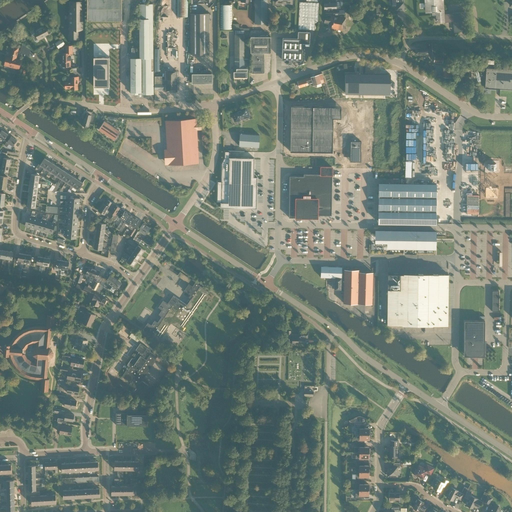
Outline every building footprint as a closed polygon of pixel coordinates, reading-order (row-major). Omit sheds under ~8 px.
[(121,20),(121,0),(87,0),(87,20),(121,20)] [(177,0),(177,17),(188,17),(188,0),(177,0)] [(254,24),(267,24),(267,0),(259,0),(255,0),(254,24)] [(391,0),(392,6),(396,6),(396,10),(403,10),(403,3),(402,3),(401,0),(391,0)] [(441,0),(440,0),(426,0),(427,2),(426,2),(426,13),(432,12),(432,6),(433,5),(436,5),(437,6),(437,16),(436,16),(437,22),(454,21),(455,32),(467,31),(466,13),(444,14),(444,11),(443,11),(442,0),(441,0)] [(74,6),(74,9),(75,9),(75,11),(70,11),(70,25),(83,25),(83,2),(74,2),(74,6)] [(319,3),(306,2),(299,2),(298,29),(314,30),(315,21),(318,21),(319,3)] [(336,3),(324,3),(324,11),(325,11),(326,15),(333,15),(339,14),(345,14),(345,9),(339,10),(334,10),(334,9),(336,8),(336,3)] [(131,94),(153,94),(153,5),(139,5),(139,28),(136,28),(136,34),(139,34),(139,53),(131,53),(131,94)] [(220,5),(220,29),(232,29),(232,5),(220,5)] [(190,14),(191,54),(209,54),(209,14),(190,14)] [(334,16),(333,15),(333,16),(331,16),(331,17),(325,16),(324,23),(332,24),(332,28),(343,30),(345,22),(344,21),(345,18),(334,16)] [(45,27),(35,32),(38,39),(39,38),(40,40),(43,38),(42,37),(50,33),(51,32),(50,29),(47,31),(45,27)] [(298,38),(283,38),(282,59),(286,59),(286,62),(292,62),(292,60),(302,60),(303,43),(310,44),(310,32),(298,31),(298,38)] [(247,72),(247,59),(244,59),(244,35),(235,35),(235,72),(234,72),(234,77),(247,77),(247,72)] [(250,53),(252,53),(252,73),(264,73),(264,53),(270,53),(270,37),(250,37),(250,53)] [(62,39),(55,43),(59,48),(65,44),(62,39)] [(417,55),(422,54),(422,55),(432,54),(431,43),(427,43),(427,47),(425,47),(422,47),(422,48),(416,49),(417,55)] [(31,49),(22,44),(20,53),(29,55),(31,49)] [(66,46),(59,50),(61,53),(62,52),(62,53),(70,53),(72,53),(72,45),(66,45),(66,46)] [(12,46),(9,57),(7,56),(5,65),(19,68),(21,60),(16,59),(19,48),(12,46)] [(70,57),(70,53),(62,53),(62,63),(61,63),(60,64),(60,65),(61,66),(62,67),(63,67),(64,66),(65,66),(70,65),(70,60),(70,57)] [(94,57),(94,87),(109,87),(109,57),(94,57)] [(461,76),(470,76),(471,67),(462,66),(461,76)] [(444,68),(443,77),(451,77),(452,68),(444,68)] [(485,88),(511,90),(511,69),(486,68),(485,88)] [(70,81),(64,81),(64,89),(70,89),(78,89),(78,77),(75,77),(75,74),(76,74),(76,71),(69,71),(69,74),(70,74),(70,81)] [(162,79),(162,76),(155,76),(155,90),(166,90),(166,91),(177,91),(177,71),(165,71),(165,79),(162,79)] [(346,94),(390,94),(390,91),(389,91),(390,86),(390,80),(390,75),(390,73),(349,72),(349,94),(346,94)] [(192,83),(211,83),(211,74),(192,74),(192,83)] [(316,85),(317,87),(322,86),(318,75),(310,77),(311,78),(306,79),(297,81),(299,88),(308,85),(307,82),(312,81),(313,86),(316,85)] [(338,94),(334,81),(327,83),(331,96),(338,94)] [(290,151),(332,152),(333,118),(341,118),(341,107),(333,107),(291,106),(290,151)] [(380,136),(401,137),(402,106),(380,106),(380,113),(382,119),(382,123),(380,123),(380,136)] [(237,111),(232,113),(235,121),(248,116),(246,108),(241,110),(240,109),(237,111)] [(83,125),(88,127),(92,112),(84,110),(82,118),(85,118),(83,125)] [(196,119),(166,121),(168,165),(198,163),(198,154),(196,119)] [(104,121),(99,129),(103,133),(104,131),(111,137),(111,138),(114,140),(120,132),(104,121)] [(240,134),(239,146),(259,147),(260,135),(240,134)] [(13,146),(17,140),(11,136),(8,142),(7,141),(4,145),(8,147),(10,144),(13,146)] [(433,144),(428,150),(432,153),(438,145),(440,141),(438,139),(436,142),(432,138),(429,141),(433,144)] [(360,141),(350,141),(350,161),(360,161),(360,141)] [(380,150),(379,175),(401,175),(401,150),(380,150)] [(218,181),(217,202),(221,202),(221,207),(220,207),(220,208),(221,208),(228,208),(229,208),(229,203),(253,204),(253,197),(256,197),(256,198),(257,198),(257,197),(257,191),(257,190),(257,184),(257,178),(257,177),(254,177),(254,171),(254,165),(254,164),(254,158),(248,158),(242,158),(241,158),(235,158),(229,158),(229,151),(225,151),(225,158),(222,164),(221,182),(218,181)] [(44,168),(45,168),(50,161),(45,158),(40,165),(39,164),(37,167),(38,169),(41,165),(44,168)] [(46,169),(50,171),(51,172),(55,165),(50,161),(45,168),(44,168),(42,171),(44,172),(46,169)] [(8,172),(9,166),(0,163),(0,166),(2,167),(1,170),(8,172)] [(52,172),(55,175),(56,175),(61,168),(55,165),(51,172),(50,171),(47,174),(49,176),(52,172)] [(57,176),(60,178),(61,179),(66,172),(61,168),(56,175),(55,175),(53,178),(55,179),(57,176)] [(66,182),(67,182),(71,175),(66,172),(61,179),(60,178),(58,181),(60,183),(62,180),(66,182)] [(31,174),(31,181),(39,182),(39,183),(43,184),(43,181),(39,181),(40,175),(38,175),(35,174),(31,174)] [(303,176),(289,176),(289,218),(303,218),(303,215),(331,215),(332,174),(303,174),(303,176)] [(71,185),(72,186),(77,179),(71,175),(67,182),(66,182),(64,185),(66,186),(68,183),(71,185)] [(71,185),(69,189),(71,190),(72,189),(75,191),(77,189),(78,190),(83,183),(77,179),(72,186),(71,185)] [(30,187),(38,188),(38,190),(42,190),(42,188),(38,187),(39,183),(39,182),(31,181),(30,187)] [(436,185),(379,184),(379,223),(435,224),(436,185)] [(29,194),(37,195),(37,196),(41,197),(41,195),(37,194),(38,190),(38,188),(30,187),(29,194)] [(29,194),(28,200),(36,201),(36,203),(40,203),(40,201),(39,201),(39,199),(37,199),(37,196),(37,195),(29,194)] [(36,203),(36,201),(28,200),(27,206),(36,207),(35,209),(39,210),(40,207),(38,207),(38,206),(36,206),(36,203)] [(108,200),(105,204),(103,203),(98,211),(105,215),(108,210),(112,203),(108,200)] [(111,219),(114,221),(121,211),(119,209),(120,208),(115,205),(110,212),(114,215),(111,219)] [(117,228),(119,230),(129,214),(125,211),(122,215),(119,214),(116,219),(119,221),(120,218),(123,220),(121,222),(117,228)] [(31,216),(28,216),(25,225),(30,227),(34,214),(32,213),(31,216)] [(36,218),(37,215),(34,214),(30,227),(36,229),(39,219),(36,218)] [(120,229),(119,230),(121,231),(126,223),(129,225),(134,217),(129,214),(121,228),(120,229)] [(43,217),(42,220),(39,219),(36,229),(41,230),(45,217),(43,217)] [(45,217),(41,230),(47,232),(50,222),(47,221),(48,218),(45,217)] [(134,217),(129,225),(128,227),(132,230),(129,234),(132,236),(136,229),(134,228),(139,220),(134,217)] [(56,221),(54,220),(53,223),(50,222),(47,232),(52,234),(56,221)] [(98,222),(97,229),(105,230),(105,232),(109,232),(109,230),(105,229),(106,224),(98,222)] [(147,233),(150,228),(145,225),(145,224),(144,223),(143,223),(139,228),(140,229),(139,231),(145,235),(146,233),(147,233)] [(105,232),(105,230),(97,229),(96,236),(104,237),(104,238),(108,239),(108,236),(104,236),(105,232)] [(142,240),(136,237),(139,232),(137,230),(132,238),(139,243),(142,240)] [(435,231),(377,231),(377,238),(395,239),(395,241),(397,241),(397,248),(435,249),(435,231)] [(95,242),(103,243),(103,245),(107,245),(107,243),(103,242),(104,238),(104,237),(96,236),(95,242)] [(138,246),(135,249),(134,251),(141,255),(145,250),(138,245),(139,244),(136,241),(134,243),(138,246)] [(103,243),(95,242),(94,248),(102,250),(102,251),(106,252),(106,249),(102,249),(103,245),(103,243)] [(141,255),(134,251),(135,249),(132,247),(131,249),(134,251),(131,255),(130,256),(137,261),(141,255)] [(7,251),(6,259),(5,261),(4,267),(4,269),(7,269),(9,262),(8,262),(8,259),(12,260),(13,252),(7,251)] [(134,266),(137,261),(130,256),(131,255),(128,252),(127,254),(130,256),(127,261),(134,266)] [(23,262),(25,254),(19,253),(18,257),(15,256),(14,262),(17,263),(18,261),(21,261),(20,263),(23,264),(23,262)] [(54,270),(59,270),(61,270),(62,269),(63,261),(57,260),(56,267),(55,267),(54,270)] [(341,288),(344,288),(343,303),(358,303),(358,297),(372,298),(373,272),(359,272),(359,269),(344,269),(342,269),(342,267),(321,266),(321,277),(335,277),(335,290),(341,290),(341,288)] [(91,278),(94,269),(88,267),(86,267),(85,267),(84,270),(84,272),(86,272),(86,275),(87,278),(86,281),(89,282),(90,279),(91,278)] [(94,269),(91,278),(90,279),(93,280),(94,277),(97,278),(100,271),(94,269)] [(200,286),(195,282),(180,272),(177,276),(189,284),(184,290),(190,295),(189,297),(191,299),(190,301),(188,300),(187,302),(188,303),(187,305),(173,295),(169,302),(168,303),(163,300),(158,307),(162,310),(159,315),(162,317),(158,323),(155,321),(151,325),(148,323),(143,330),(152,336),(159,341),(163,334),(164,335),(168,330),(167,329),(171,323),(182,330),(209,292),(200,286)] [(77,276),(75,275),(73,281),(79,283),(82,275),(78,274),(77,276)] [(447,276),(389,274),(387,324),(446,326),(447,276)] [(106,281),(112,286),(109,290),(113,293),(120,283),(110,275),(106,281)] [(95,294),(92,301),(91,303),(98,307),(99,305),(103,306),(107,299),(95,294)] [(94,319),(95,315),(87,312),(83,323),(90,326),(93,319),(94,319)] [(46,320),(47,320),(47,323),(46,323),(46,324),(47,324),(46,327),(46,328),(47,328),(50,328),(51,328),(53,328),(53,329),(54,328),(53,328),(54,325),(54,324),(54,321),(55,321),(55,320),(54,320),(54,317),(55,316),(55,315),(54,316),(48,315),(47,315),(47,316),(47,319),(46,319),(46,320)] [(464,356),(483,357),(484,357),(485,321),(464,321),(464,356)] [(50,336),(51,332),(51,328),(50,328),(47,328),(46,328),(46,327),(41,326),(40,326),(35,326),(34,326),(29,327),(28,327),(28,328),(23,330),(23,329),(22,330),(23,330),(18,333),(18,332),(17,333),(18,333),(14,337),(13,337),(13,338),(11,342),(10,342),(10,343),(9,345),(5,344),(4,350),(4,355),(8,355),(9,357),(8,357),(8,358),(9,358),(11,363),(11,364),(12,363),(15,368),(14,368),(15,369),(15,368),(19,372),(19,373),(20,372),(24,375),(24,376),(25,376),(30,378),(29,378),(30,378),(36,379),(35,379),(36,379),(42,379),(46,379),(47,375),(47,371),(48,371),(48,370),(47,370),(48,367),(48,366),(48,363),(49,362),(48,362),(48,359),(49,358),(51,358),(51,357),(52,356),(53,355),(53,354),(53,352),(52,351),(52,350),(51,349),(49,348),(49,345),(50,345),(50,344),(49,344),(50,341),(50,340),(50,337),(51,337),(51,336),(50,336)] [(299,337),(298,337),(292,337),(292,343),(298,344),(298,340),(305,340),(305,337),(307,337),(307,332),(300,331),(299,337)] [(87,344),(87,341),(79,339),(79,336),(72,334),(72,338),(76,338),(75,345),(78,345),(78,349),(85,350),(86,344),(87,344)] [(142,381),(157,359),(156,359),(158,356),(150,351),(151,350),(141,343),(136,349),(140,352),(135,359),(134,358),(132,358),(128,364),(128,366),(129,366),(122,376),(130,382),(130,384),(136,388),(134,392),(140,396),(148,385),(142,381)] [(71,365),(83,367),(84,360),(72,358),(71,365)] [(68,371),(67,376),(67,379),(80,381),(82,374),(68,371)] [(42,379),(42,382),(41,382),(41,383),(41,386),(40,387),(41,387),(41,390),(40,391),(41,392),(41,391),(47,391),(48,392),(48,391),(48,388),(49,388),(49,387),(48,387),(48,384),(49,384),(49,383),(49,380),(50,379),(49,379),(48,379),(46,379),(42,379)] [(162,384),(157,382),(152,393),(158,395),(162,384)] [(66,392),(77,394),(79,387),(68,385),(66,392)] [(64,406),(75,408),(76,401),(65,399),(64,406)] [(116,413),(116,425),(117,425),(119,425),(147,426),(147,415),(146,415),(146,411),(142,411),(138,411),(138,405),(132,405),(132,409),(132,411),(127,411),(127,413),(116,413)] [(58,421),(62,422),(65,423),(66,420),(72,421),(74,414),(65,413),(64,419),(58,418),(57,421),(58,421)] [(59,433),(70,435),(71,427),(61,425),(62,422),(58,421),(56,429),(60,430),(59,433)] [(355,434),(356,434),(370,434),(370,430),(369,430),(369,428),(363,428),(363,425),(356,425),(356,428),(355,428),(355,434)] [(356,437),(356,443),(363,443),(363,439),(369,440),(369,438),(370,438),(370,434),(356,434),(356,437)] [(390,446),(388,446),(388,457),(398,457),(398,441),(390,441),(390,446)] [(354,452),(356,452),(359,452),(370,453),(370,449),(369,449),(369,447),(363,447),(363,443),(356,443),(356,447),(354,447),(354,452)] [(370,453),(359,452),(356,452),(356,455),(356,460),(356,462),(363,462),(363,458),(369,458),(369,456),(370,456),(370,453)] [(363,465),(363,462),(356,462),(356,471),(359,471),(370,471),(370,467),(369,467),(369,466),(363,465)] [(388,476),(397,476),(397,467),(399,467),(399,463),(394,463),(394,467),(388,467),(388,476)] [(416,471),(414,475),(418,477),(418,476),(423,479),(427,472),(431,474),(434,468),(427,465),(425,469),(419,466),(416,471)] [(370,475),(370,471),(359,471),(359,474),(356,474),(355,480),(363,480),(363,477),(369,477),(369,475),(370,475)] [(435,485),(433,488),(440,491),(442,486),(445,487),(448,481),(443,479),(442,482),(435,478),(432,483),(435,485)] [(359,487),(359,490),(370,490),(370,486),(369,486),(369,484),(363,484),(363,480),(355,480),(355,487),(359,487)] [(446,497),(453,501),(455,497),(461,500),(464,494),(458,491),(451,487),(446,497)] [(370,494),(370,490),(359,490),(359,493),(355,493),(355,498),(363,498),(363,495),(369,495),(369,494),(370,494)] [(399,502),(402,502),(402,495),(399,495),(399,493),(389,493),(389,500),(399,500),(399,502)] [(483,503),(488,506),(492,498),(487,495),(483,503)] [(477,499),(471,496),(468,501),(467,501),(466,505),(473,508),(474,505),(479,508),(482,501),(477,499)] [(415,503),(413,508),(419,511),(418,511),(419,511),(424,511),(428,506),(423,504),(424,502),(417,499),(415,503)]
